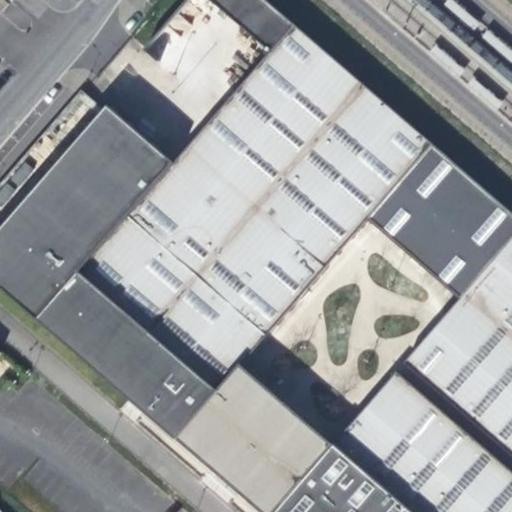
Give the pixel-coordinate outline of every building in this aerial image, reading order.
[(0,245),(0,277),(183,435),(242,367),(376,211),(432,145),(264,0),(208,0),(270,54),(175,163),(163,153),(160,157),(113,116),(0,245)] [(10,6),(3,0),(0,0),(0,8),(3,12),(10,6)] [(480,23),(452,0),(447,0),(444,4),(474,30),(480,23)] [(174,14),(167,25),(185,35),(191,24),(174,14)] [(511,49),(488,30),(482,36),(511,61),(511,49)] [(465,70),(435,45),(429,52),(459,78),(465,70)] [(504,103),(474,77),(468,84),(498,110),(504,103)] [(0,245),(113,116),(83,90),(0,187),(0,245)] [(511,199),(439,137),(432,145),(376,211),(469,291),(511,240),(511,199)] [(511,240),(469,291),(422,345),(407,362),(406,364),(489,436),(511,455),(511,240)] [(183,435),(0,277),(0,284),(140,406),(179,440),(180,438),(183,435)] [(266,511),(278,511),(279,511),(334,447),(324,438),(242,367),(183,435),(180,438),(266,511)] [(279,511),(511,511),(511,471),(481,444),(398,373),(334,447),(279,511)]
